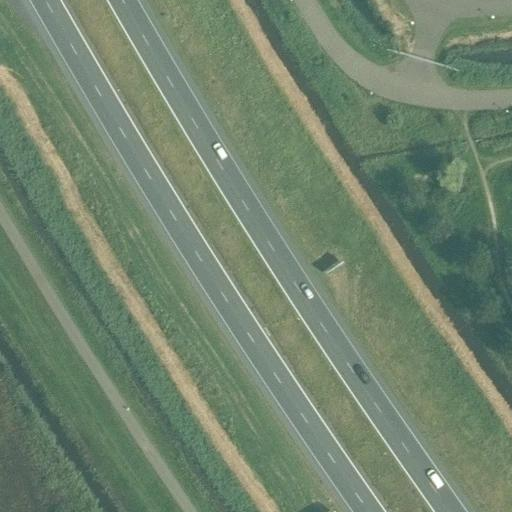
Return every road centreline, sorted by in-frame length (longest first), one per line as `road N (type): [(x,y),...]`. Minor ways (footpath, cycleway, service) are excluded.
road 1 (trunk): [(450,511),(221,166),(127,0)]
road 2 (trunk): [(43,0),(166,208),(366,511)]
road 3 (track): [(459,104),(488,188),(511,307)]
